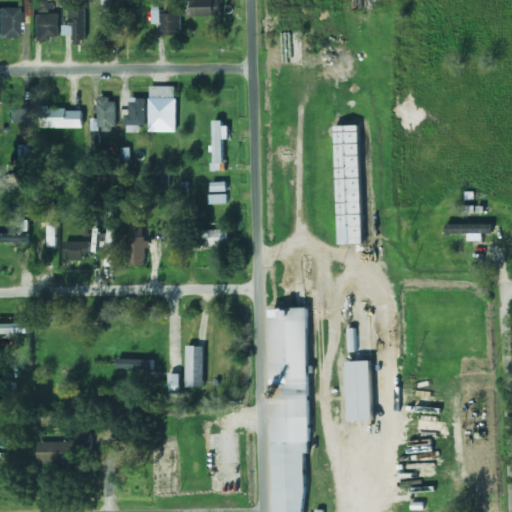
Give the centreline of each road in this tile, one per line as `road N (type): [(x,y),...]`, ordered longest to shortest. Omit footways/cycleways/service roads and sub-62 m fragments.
road 1 (residential): [(267,511),(249,0)]
road 2 (residential): [(257,290),(0,291)]
road 3 (residential): [(252,70),(0,70)]
road 4 (residential): [(506,511),(502,283)]
